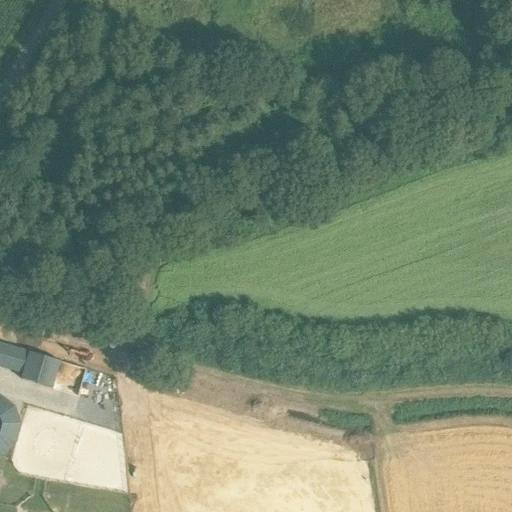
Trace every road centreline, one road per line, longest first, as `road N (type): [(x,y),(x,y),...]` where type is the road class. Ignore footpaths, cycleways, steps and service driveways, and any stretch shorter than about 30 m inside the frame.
road 1 (track): [(511,103),(0,288)]
road 2 (track): [(0,319),(308,398),(511,394)]
